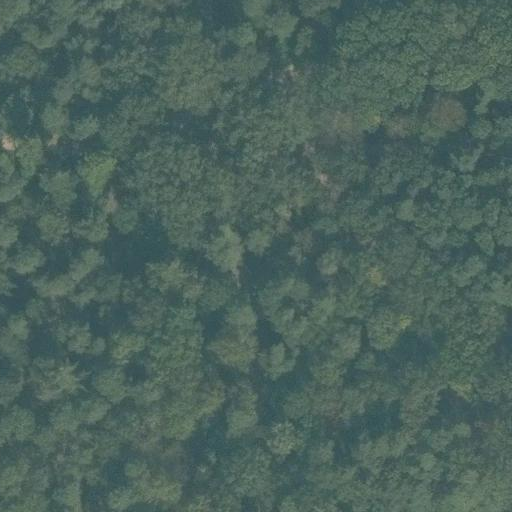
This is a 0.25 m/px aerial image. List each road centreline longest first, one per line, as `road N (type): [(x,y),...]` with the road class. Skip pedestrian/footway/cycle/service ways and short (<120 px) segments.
road 1 (residential): [(511,478),(304,162)]
road 2 (track): [(134,152),(110,221),(119,393)]
road 3 (track): [(511,142),(304,162)]
road 4 (track): [(442,45),(411,50),(352,98),(312,147)]
road 5 (track): [(119,393),(78,446),(40,467),(9,511)]
road 6 (track): [(304,162),(295,0)]
road 7 (track): [(138,0),(159,100),(176,134)]
road 8 (track): [(0,140),(134,152)]
road 9 (track): [(119,393),(133,418),(152,511)]
